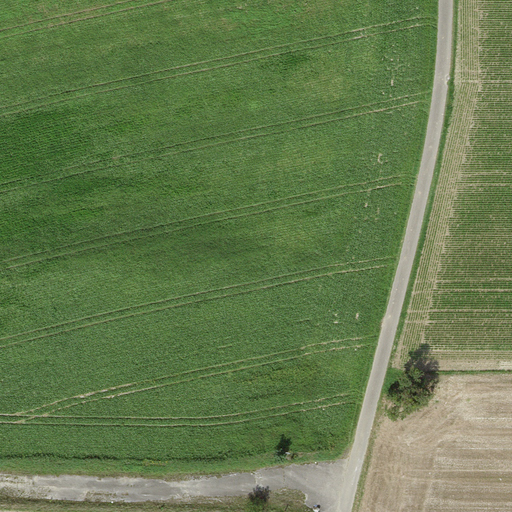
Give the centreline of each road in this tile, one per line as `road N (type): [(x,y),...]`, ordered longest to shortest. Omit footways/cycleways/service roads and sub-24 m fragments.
road 1 (track): [(447,0),(426,198),(347,511)]
road 2 (track): [(354,487),(0,484)]
